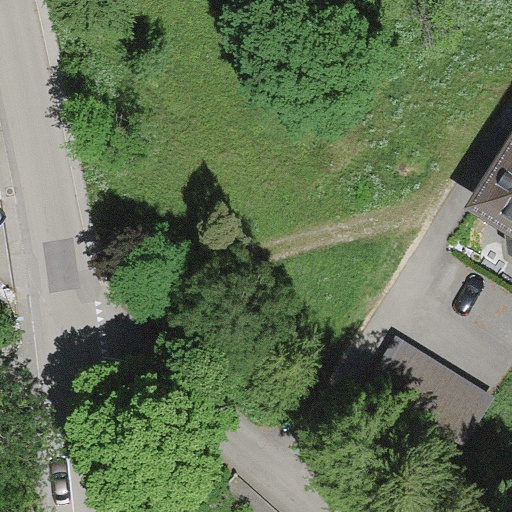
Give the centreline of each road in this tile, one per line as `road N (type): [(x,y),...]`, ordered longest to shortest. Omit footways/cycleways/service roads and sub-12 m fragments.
road 1 (unknown): [(127,346),(206,301),(347,255),(443,256),(508,276)]
road 2 (residential): [(61,290),(320,511)]
road 3 (residential): [(1,0),(61,290)]
road 4 (residential): [(61,290),(86,511)]
